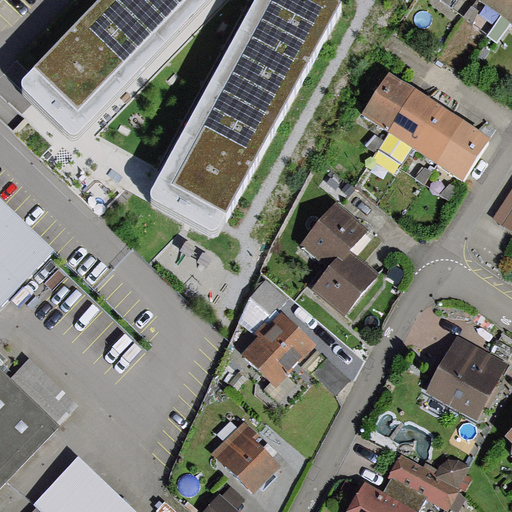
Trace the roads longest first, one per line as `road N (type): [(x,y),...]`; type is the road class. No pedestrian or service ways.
road 1 (residential): [(301,511),(419,291),(442,282)]
road 2 (residential): [(442,282),(442,263),(511,149)]
